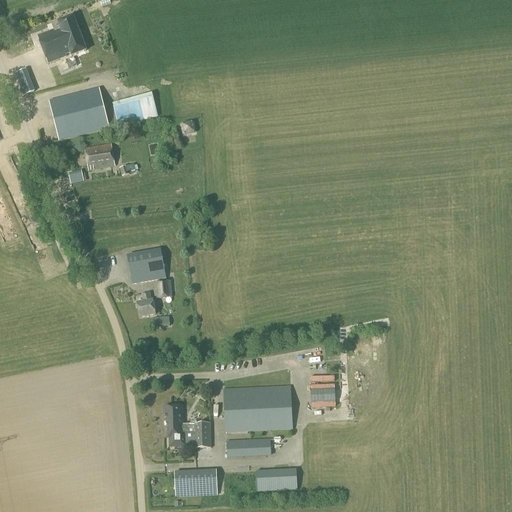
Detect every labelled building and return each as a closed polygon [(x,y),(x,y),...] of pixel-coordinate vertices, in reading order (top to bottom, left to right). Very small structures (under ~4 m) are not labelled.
[(77,66),(73,56),(86,51),(72,17),(58,23),(59,25),(52,28),(53,30),(37,36),(48,64),(66,57),(68,61),(66,62),(69,69),(77,66)] [(27,96),(33,93),(29,84),(23,87),(27,96)] [(59,142),(109,129),(99,90),(49,102),(59,142)] [(152,94),(112,105),(118,128),(158,118),(152,94)] [(195,134),(193,124),(192,124),(192,123),(182,124),(182,126),(181,126),(182,136),(184,136),(184,137),(194,135),(194,134),(195,134)] [(119,138),(133,134),(132,129),(118,132),(119,138)] [(88,172),(114,167),(110,145),(84,150),(88,172)] [(0,164),(2,170),(11,166),(8,159),(0,161),(0,164)] [(134,167),(133,165),(125,167),(119,169),(121,177),(128,175),(128,173),(138,170),(136,166),(134,167)] [(71,185),(83,183),(80,173),(69,176),(71,185)] [(16,196),(22,194),(18,185),(12,187),(16,196)] [(132,286),(166,280),(160,250),(127,257),(132,286)] [(155,300),(172,298),(171,282),(154,283),(155,300)] [(150,302),(149,294),(141,296),(143,303),(136,304),(139,319),(155,316),(152,302),(150,302)] [(155,329),(169,328),(168,318),(154,319),(155,329)] [(318,347),(303,350),(304,357),(319,354),(318,347)] [(225,434),(292,430),(290,387),(223,390),(225,434)] [(191,430),(190,425),(183,426),(183,408),(165,408),(165,422),(168,422),(168,430),(183,430),(191,430)] [(183,430),(168,430),(168,439),(171,439),(171,448),(186,448),(186,437),(184,437),(183,434),(194,434),(194,450),(210,449),(210,425),(190,425),(191,430),(183,430)] [(226,459),(270,457),(270,440),(226,442),(226,459)] [(175,499),(217,497),(216,471),(174,473),(175,499)] [(256,493),(297,491),(296,471),(256,472),(256,493)]
